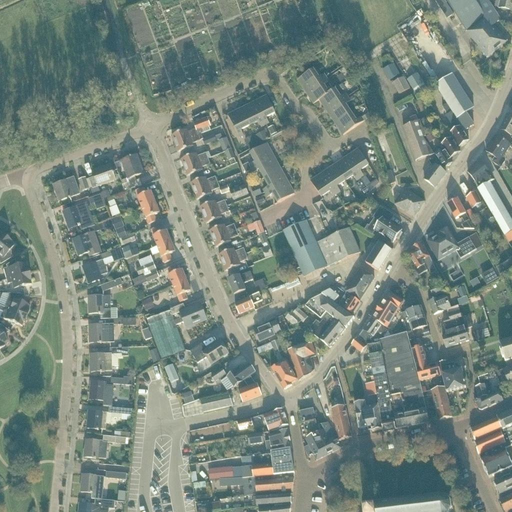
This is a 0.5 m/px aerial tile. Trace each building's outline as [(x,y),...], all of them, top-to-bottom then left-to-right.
[(501,21),(494,10),(489,2),(487,0),(445,0),(466,32),(465,33),(488,59),(507,42),(494,26),(501,21)] [(511,13),(511,0),(496,0),(498,0),(497,10),(511,13)] [(396,27),(408,51),(426,42),(425,41),(430,38),(418,14),(412,17),(412,19),(396,27)] [(411,51),(405,55),(407,59),(414,55),(411,51)] [(392,60),(397,70),(405,65),(399,55),(392,60)] [(389,82),(400,76),(394,65),(383,71),(389,82)] [(347,82),(351,79),(343,68),(339,71),(347,82)] [(305,94),(327,79),(324,75),(319,79),(314,70),(297,82),(305,94)] [(471,92),(475,89),(463,70),(458,72),(471,92)] [(417,96),(427,90),(418,75),(408,81),(417,96)] [(474,110),(455,80),(452,76),(435,87),(452,113),(457,121),(464,132),(474,126),(466,114),(474,110)] [(399,95),(410,89),(404,78),(392,84),(399,95)] [(329,83),(328,80),(327,79),(305,94),(313,106),(319,102),(330,94),(325,86),(329,83)] [(348,99),(348,98),(346,95),(341,98),(335,90),(330,94),(319,102),(327,113),(348,99)] [(254,103),(265,127),(269,125),(266,119),(275,114),(267,97),(254,103)] [(351,102),(349,100),(348,99),(327,113),(335,125),(351,114),(346,106),(351,102)] [(261,129),(265,127),(254,103),(241,110),(250,127),(258,123),(261,129)] [(241,132),(250,127),(241,110),(228,116),(239,139),(244,137),(241,132)] [(451,113),(446,117),(455,131),(450,134),(459,148),(469,142),(451,113)] [(343,137),(365,122),(362,119),(362,118),(357,122),(351,114),(335,125),(343,137)] [(511,118),(508,116),(500,132),(511,137),(511,118)] [(186,130),(171,136),(174,145),(201,134),(201,135),(203,135),(201,130),(210,127),(208,119),(194,124),(196,130),(194,131),(194,130),(187,133),(186,130)] [(423,138),(426,138),(420,122),(403,128),(416,163),(430,157),(423,138)] [(430,136),(436,132),(430,124),(425,128),(430,136)] [(277,133),(274,126),(268,129),(272,136),(277,133)] [(265,131),(254,136),(258,143),(268,138),(265,131)] [(203,140),(201,135),(201,134),(174,145),(178,153),(193,147),(191,144),(198,142),(199,142),(203,141),(205,146),(217,142),(218,141),(222,139),(221,135),(215,138),(214,135),(203,140)] [(429,144),(437,139),(433,134),(426,139),(429,144)] [(460,153),(451,139),(452,139),(448,134),(443,138),(446,143),(441,146),(443,150),(444,150),(450,160),(460,153)] [(225,152),(231,150),(226,138),(222,139),(218,141),(223,153),(225,152)] [(248,149),(257,144),(253,138),(245,143),(248,149)] [(504,159),(503,157),(510,148),(496,138),(486,153),(495,159),(492,163),(500,169),(504,163),(504,161),(504,159)] [(274,158),(267,145),(250,155),(255,163),(250,166),(252,170),(274,158)] [(225,152),(229,162),(235,159),(232,150),(231,150),(225,152)] [(361,172),(369,166),(358,150),(346,158),(360,180),(364,177),(361,172)] [(453,164),(450,160),(444,150),(443,150),(435,156),(444,169),(453,164)] [(211,161),(219,155),(216,152),(208,157),(211,161)] [(184,169),(206,160),(204,155),(197,157),(195,155),(180,160),(184,169)] [(129,184),(123,186),(125,192),(138,187),(135,178),(143,175),(137,157),(121,162),(129,184)] [(264,180),(281,170),(274,158),(252,170),(254,174),(259,171),(264,180)] [(356,182),(360,180),(346,158),(334,166),(345,182),(353,177),(356,182)] [(441,168),(434,158),(428,162),(432,168),(433,169),(424,181),(435,189),(446,174),(439,170),(441,168)] [(206,160),(184,169),(187,177),(202,171),(201,168),(208,165),(206,160)] [(481,163),(468,174),(480,190),(490,185),(492,183),(488,177),(490,175),(481,163)] [(248,164),(243,167),(246,172),(251,169),(249,167),(250,166),(248,164)] [(100,194),(98,188),(116,182),(110,166),(92,173),(94,178),(89,180),(92,189),(91,190),(93,197),(100,194)] [(337,188),(345,182),(334,166),(323,174),(337,195),(341,193),(337,188)] [(265,195),(288,182),(281,170),(264,180),(268,188),(263,191),(265,195)] [(333,198),(337,195),(323,174),(311,182),(321,199),(330,193),(333,198)] [(386,176),(390,187),(395,185),(391,174),(386,176)] [(86,178),(78,181),(83,192),(90,190),(86,178)] [(193,193),(215,184),(213,179),(206,181),(205,178),(190,184),(193,193)] [(74,179),(53,187),(59,203),(80,196),(74,179)] [(278,205),(295,195),(288,182),(265,195),(267,199),(273,196),(278,205)] [(215,184),(193,193),(197,201),(211,195),(210,192),(217,189),(215,184)] [(511,232),(511,224),(490,185),(480,190),(478,191),(489,212),(490,214),(493,219),(503,237),(511,232)] [(233,202),(249,196),(245,186),(229,192),(230,193),(229,193),(233,202)] [(459,186),(455,188),(459,196),(464,194),(459,186)] [(230,193),(229,192),(227,187),(219,190),(222,196),(229,193),(230,193)] [(142,209),(155,204),(151,193),(145,195),(143,189),(135,192),(142,209)] [(414,219),(425,203),(405,190),(401,197),(397,194),(394,198),(396,203),(395,206),(414,219)] [(104,200),(110,198),(108,192),(102,194),(104,200)] [(487,209),(483,203),(482,203),(476,192),(466,199),(472,210),(476,208),(480,214),(487,209)] [(88,200),(90,206),(94,205),(96,211),(104,208),(100,196),(88,200)] [(106,201),(109,209),(116,206),(113,198),(106,201)] [(469,222),(457,201),(447,206),(455,220),(460,218),(464,224),(469,222)] [(203,216),(225,208),(223,202),(215,205),(214,202),(199,208),(203,216)] [(155,204),(142,209),(148,226),(156,223),(154,217),(159,215),(155,204)] [(86,206),(63,214),(69,231),(78,227),(78,228),(80,228),(81,232),(94,227),(86,206)] [(116,206),(109,209),(112,218),(120,215),(116,206)] [(227,213),(225,208),(203,216),(206,225),(221,219),(220,216),(227,213)] [(393,217),(380,208),(373,218),(375,220),(369,228),(368,227),(365,232),(372,236),(375,232),(392,244),(396,239),(398,241),(402,235),(399,234),(401,232),(389,223),(393,217)] [(237,210),(230,212),(232,218),(239,216),(237,210)] [(470,211),(466,213),(470,222),(475,219),(470,211)] [(490,214),(489,212),(484,214),(488,221),(493,219),(490,214)] [(123,228),(119,218),(111,221),(115,231),(123,228)] [(259,222),(253,224),(258,236),(264,234),(259,222)] [(464,224),(461,226),(464,231),(473,231),(469,222),(464,224)] [(328,239),(314,246),(303,223),(281,234),(303,280),(358,254),(347,230),(337,235),(328,239)] [(104,229),(102,225),(91,230),(92,234),(73,242),(79,258),(88,255),(89,259),(102,254),(95,234),(104,230),(104,229)] [(212,240),(234,232),(232,226),(225,229),(224,226),(209,232),(212,240)] [(157,248),(171,243),(167,232),(161,235),(158,229),(151,232),(157,248)] [(121,240),(126,238),(123,230),(116,233),(119,241),(121,240)] [(336,230),(325,233),(328,239),(337,235),(336,230)] [(439,261),(456,251),(461,260),(476,251),(469,239),(457,246),(447,230),(437,235),(438,237),(428,243),(439,261)] [(234,232),(212,240),(215,249),(230,243),(229,240),(237,237),(234,232)] [(262,246),(268,243),(264,235),(258,237),(262,246)] [(124,246),(136,242),(133,236),(126,238),(121,240),(124,246)] [(6,239),(0,246),(0,265),(0,266),(13,258),(10,256),(11,255),(11,253),(10,252),(14,247),(11,244),(11,243),(6,239)] [(157,248),(151,251),(153,257),(160,254),(164,265),(172,262),(169,256),(175,254),(171,243),(157,248)] [(378,273),(378,272),(391,253),(378,244),(365,265),(378,273)] [(408,256),(416,271),(415,272),(418,277),(427,272),(423,265),(425,264),(431,275),(435,273),(430,263),(420,245),(413,249),(414,252),(408,256)] [(266,259),(272,256),(268,246),(262,249),(266,259)] [(123,252),(126,261),(133,258),(130,249),(123,252)] [(120,250),(112,253),(114,258),(116,263),(124,261),(120,250)] [(222,264),(244,256),(242,250),(234,253),(233,251),(219,256),(222,264)] [(112,253),(100,257),(102,262),(114,258),(112,253)] [(133,261),(135,267),(149,262),(146,255),(133,261)] [(246,261),(244,256),(222,264),(225,273),(240,267),(238,264),(246,261)] [(17,264),(16,264),(14,261),(6,266),(6,269),(3,270),(6,281),(30,275),(28,269),(27,269),(26,264),(19,266),(19,265),(17,264)] [(511,264),(510,261),(496,269),(500,276),(511,270),(511,264)] [(97,264),(83,269),(89,285),(103,280),(102,277),(105,276),(102,268),(100,263),(97,264)] [(144,275),(156,270),(153,264),(142,268),(144,275)] [(173,287),(187,282),(182,271),(176,273),(174,267),(166,270),(173,287)] [(142,268),(136,271),(139,277),(144,275),(142,268)] [(482,283),(493,277),(488,268),(477,274),(482,283)] [(135,288),(148,283),(159,279),(156,270),(144,275),(144,276),(133,281),(135,288)] [(374,280),(359,271),(345,293),(359,302),(374,280)] [(228,281),(234,296),(245,292),(242,286),(247,284),(247,283),(254,281),(250,273),(244,276),(240,278),(240,276),(228,281)] [(14,290),(20,288),(21,289),(23,291),(24,290),(25,288),(24,287),(31,286),(30,281),(31,281),(30,275),(6,281),(7,285),(12,284),(14,290)] [(103,293),(122,286),(120,280),(101,287),(103,293)] [(187,282),(173,287),(180,304),(187,301),(185,295),(191,293),(187,282)] [(433,298),(439,296),(444,294),(441,284),(429,288),(433,298)] [(461,299),(466,297),(463,288),(458,289),(461,299)] [(337,298),(331,294),(330,293),(310,303),(306,307),(320,320),(325,313),(346,329),(353,320),(334,305),(338,298),(337,298)] [(254,309),(253,307),(263,303),(259,294),(249,299),(249,298),(234,305),(239,315),(254,309)] [(5,309),(26,318),(29,312),(28,311),(30,307),(23,304),(24,303),(23,301),(22,301),(24,296),(9,295),(9,299),(5,309)] [(359,304),(346,295),(338,306),(351,315),(359,304)] [(433,316),(443,312),(451,309),(446,296),(428,303),(433,316)] [(109,321),(111,321),(111,297),(88,298),(89,315),(100,315),(100,321),(109,321)] [(402,304),(392,297),(384,308),(381,306),(371,320),(386,329),(402,304)] [(461,299),(459,300),(461,306),(468,303),(466,297),(461,299)] [(153,309),(150,300),(143,303),(146,312),(153,309)] [(420,309),(416,310),(415,305),(409,307),(410,312),(405,314),(406,317),(402,318),(404,325),(423,318),(420,309)] [(147,321),(158,351),(162,360),(185,352),(176,327),(184,324),(186,329),(207,321),(200,306),(186,311),(184,306),(171,311),(171,312),(147,321)] [(26,318),(5,309),(0,307),(0,312),(2,313),(0,318),(5,321),(11,323),(11,324),(12,327),(13,327),(15,326),(15,325),(22,327),(23,323),(24,324),(26,318)] [(293,314),(301,322),(302,323),(307,317),(298,309),(293,314)] [(463,324),(462,320),(459,312),(448,315),(450,322),(443,325),(446,336),(442,337),(446,349),(458,346),(456,340),(458,339),(454,327),(463,324)] [(301,322),(293,314),(291,313),(286,318),(295,327),(301,322)] [(320,325),(337,340),(345,330),(327,316),(320,325)] [(469,342),(465,331),(473,329),(469,317),(462,320),(463,324),(454,327),(458,339),(456,340),(458,346),(469,342)] [(423,318),(404,325),(406,331),(410,330),(411,333),(426,328),(423,318)] [(109,326),(89,327),(90,345),(115,344),(114,327),(123,326),(123,328),(136,328),(136,320),(111,321),(109,321),(109,326)] [(358,339),(362,343),(368,341),(373,338),(376,333),(384,339),(387,334),(380,328),(371,320),(358,339)] [(337,340),(320,325),(316,322),(310,329),(314,332),(312,335),(330,349),(337,340)] [(282,336),(280,332),(277,323),(255,332),(259,343),(274,337),(275,339),(278,338),(277,337),(282,336)] [(6,335),(5,335),(8,333),(0,326),(0,349),(5,347),(4,346),(8,344),(4,338),(5,338),(6,335)] [(152,340),(149,330),(142,332),(146,342),(152,340)] [(481,332),(472,335),(474,344),(484,341),(481,332)] [(397,431),(428,424),(426,412),(425,412),(423,399),(422,395),(420,390),(419,385),(415,369),(411,352),(406,335),(379,343),(380,345),(381,352),(382,356),(385,372),(392,403),(397,431)] [(511,339),(499,344),(500,348),(499,349),(502,359),(504,358),(505,363),(511,360),(511,339)] [(357,340),(352,346),(361,353),(366,347),(357,340)] [(271,344),(275,355),(283,352),(279,341),(271,344)] [(211,366),(228,354),(220,342),(206,352),(202,345),(190,353),(198,365),(206,359),(211,366)] [(311,345),(288,352),(298,382),(310,375),(314,372),(310,360),(316,358),(313,346),(311,345)] [(123,360),(123,358),(129,358),(129,349),(110,350),(110,355),(106,355),(106,356),(90,356),(91,373),(106,373),(112,373),(112,368),(118,368),(118,360),(123,360)] [(415,369),(427,365),(423,349),(411,352),(415,369)] [(161,361),(157,350),(150,353),(154,364),(161,361)] [(382,356),(370,358),(377,396),(383,433),(383,434),(397,431),(392,403),(385,372),(382,356)] [(466,389),(461,371),(459,360),(454,361),(454,364),(446,366),(446,364),(439,366),(446,394),(466,389)] [(511,360),(511,361),(511,363),(511,365),(507,367),(508,370),(503,372),(509,385),(511,383),(511,360)] [(296,381),(289,369),(290,368),(287,363),(283,366),(279,368),(278,367),(272,371),(284,391),(291,387),(290,385),(296,381)] [(242,382),(255,373),(250,365),(237,374),(236,372),(227,378),(234,388),(242,383),(242,382)] [(428,369),(427,365),(415,369),(419,385),(430,382),(426,369),(427,369),(428,369)] [(173,366),(166,369),(172,384),(179,381),(173,366)] [(426,369),(430,382),(441,379),(438,366),(428,369),(427,369),(426,369)] [(223,371),(212,378),(216,383),(226,375),(223,371)] [(111,379),(111,385),(132,387),(133,379),(124,378),(124,380),(111,379)] [(362,395),(370,394),(369,382),(360,383),(362,395)] [(90,401),(104,402),(103,407),(112,407),(113,387),(107,387),(107,384),(105,384),(104,385),(91,384),(90,401)] [(262,397),(259,388),(257,385),(233,394),(232,392),(228,394),(229,395),(204,400),(201,401),(203,414),(233,407),(261,397),(262,397)] [(487,397),(484,386),(476,389),(478,399),(487,397)] [(438,422),(451,419),(443,389),(430,392),(431,396),(432,397),(438,422)] [(489,409),(507,400),(502,391),(484,400),(483,399),(474,403),(478,411),(482,412),(489,409)] [(191,403),(188,393),(182,395),(185,405),(191,403)] [(382,431),(378,407),(368,409),(367,404),(364,404),(364,403),(354,405),(358,431),(367,429),(368,433),(371,432),(371,433),(382,431)] [(337,444),(338,443),(351,439),(344,407),(331,410),(336,438),(334,439),(337,444)] [(132,416),(133,410),(110,408),(110,414),(132,416)] [(269,433),(288,426),(283,410),(263,417),(269,433)] [(305,442),(308,448),(304,450),(308,459),(313,456),(316,462),(340,450),(337,444),(334,439),(330,441),(329,441),(327,436),(333,433),(328,424),(316,428),(312,410),(299,413),(302,425),(305,442)] [(508,449),(511,446),(511,411),(499,417),(503,428),(500,430),(507,445),(508,449)] [(108,414),(89,412),(88,429),(106,431),(108,414)] [(499,417),(470,430),(475,441),(500,430),(503,428),(499,417)] [(238,423),(239,431),(253,428),(251,420),(238,423)] [(475,441),(473,442),(474,444),(478,456),(478,457),(479,457),(507,445),(500,430),(475,441)] [(267,453),(270,453),(291,450),(287,431),(269,436),(270,442),(265,443),(267,453)] [(249,447),(264,444),(262,435),(248,437),(249,447)] [(122,439),(117,439),(117,438),(104,437),(104,443),(87,441),(85,458),(107,460),(108,444),(116,444),(116,445),(126,446),(126,440),(122,439)] [(507,445),(479,457),(482,465),(484,468),(485,471),(486,475),(488,479),(511,468),(511,466),(505,451),(505,450),(508,449),(507,445)] [(247,479),(294,474),(291,450),(253,456),(254,466),(273,464),(273,465),(252,467),(252,468),(241,469),(243,479),(247,479)] [(241,469),(232,470),(233,479),(233,480),(243,479),(241,469)] [(233,479),(232,470),(209,472),(210,483),(233,481),(233,480),(233,479)] [(106,480),(125,481),(126,481),(127,475),(107,473),(106,480)] [(293,493),(294,480),(294,474),(247,479),(249,497),(257,496),(293,493)] [(511,489),(511,474),(494,483),(499,495),(511,489)] [(98,478),(98,477),(83,476),(81,493),(92,494),(92,495),(93,495),(93,500),(96,500),(103,501),(105,479),(98,478)] [(119,493),(118,503),(126,503),(127,494),(119,493)] [(503,511),(508,511),(511,510),(511,495),(499,502),(503,511)] [(450,511),(451,511),(453,511),(454,509),(452,509),(451,503),(453,503),(452,502),(451,502),(447,499),(448,498),(446,497),(446,498),(441,497),(441,496),(439,496),(439,497),(431,498),(431,497),(429,497),(429,498),(421,499),(421,498),(420,498),(420,499),(374,505),(374,510),(366,511),(365,509),(364,509),(364,511),(362,511),(361,511),(450,511)] [(256,510),(259,510),(291,508),(291,497),(256,499),(256,510)] [(116,502),(103,501),(96,500),(96,506),(81,505),(79,511),(110,511),(110,510),(115,510),(116,502)] [(219,503),(208,505),(208,511),(210,511),(220,511),(219,503)]
